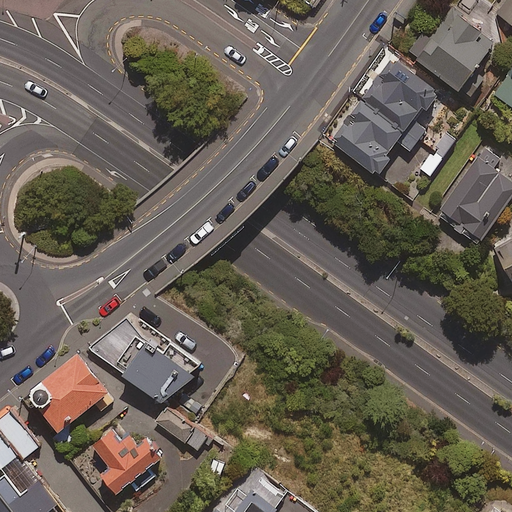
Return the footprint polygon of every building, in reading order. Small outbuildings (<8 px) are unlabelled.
[(511,0),(509,0),(499,15),(511,24),(511,0)] [(467,97),(504,50),(454,11),(431,41),(424,35),(410,53),(467,97)] [(444,97),(397,62),(335,145),(383,180),(407,148),(413,153),(428,132),(422,127),(444,97)] [(511,75),(498,96),(511,106),(511,75)] [(462,141),(447,130),(418,168),(434,179),(462,141)] [(501,160),(485,149),(440,216),(484,246),(511,204),(511,183),(494,171),(501,160)] [(511,242),(498,251),(511,276),(511,242)] [(189,372),(199,365),(170,344),(163,353),(142,337),(126,318),(89,348),(92,352),(124,373),(121,376),(162,403),(195,377),(189,372)] [(115,400),(77,354),(30,391),(31,392),(30,393),(31,394),(29,395),(31,397),(29,399),(57,433),(95,403),(101,411),(115,400)] [(209,439),(168,409),(158,423),(199,453),(209,439)] [(42,449),(10,410),(0,417),(0,511),(49,511),(59,504),(25,462),(42,449)] [(122,441),(112,429),(93,446),(111,468),(101,477),(116,495),(159,459),(142,440),(137,444),(129,435),(122,441)] [(227,464),(215,460),(209,480),(221,484),(227,464)] [(247,493),(237,485),(217,511),(277,511),(276,511),(278,507),(251,487),(247,493)]
